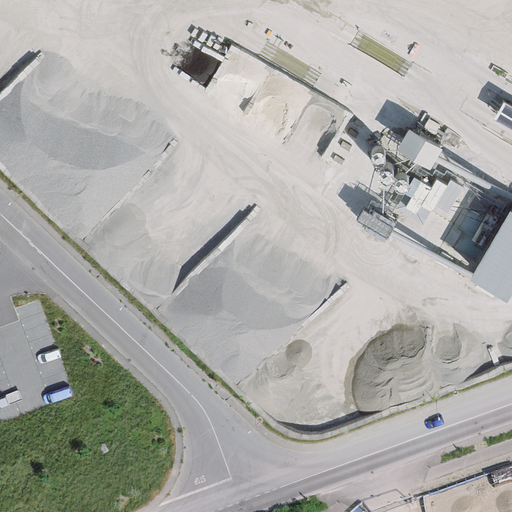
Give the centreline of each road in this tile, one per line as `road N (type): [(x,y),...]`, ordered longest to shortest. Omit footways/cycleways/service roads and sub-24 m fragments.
road 1 (unclassified): [(245,499),(188,391),(0,212)]
road 2 (unclassified): [(511,401),(245,499)]
